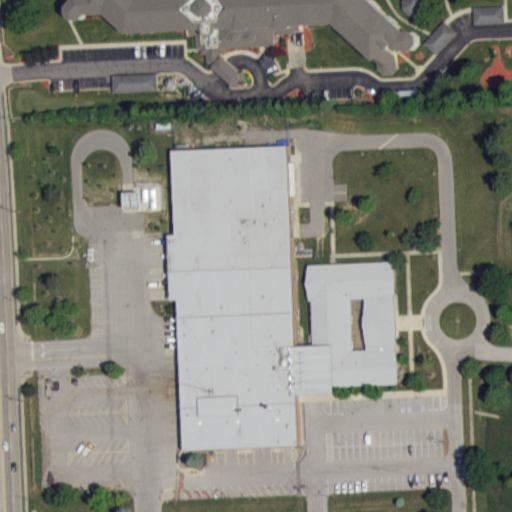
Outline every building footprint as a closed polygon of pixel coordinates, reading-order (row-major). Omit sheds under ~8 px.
[(69,13),(68,4),(73,0),(375,0),(407,29),(414,29),(420,34),(420,44),(416,50),(401,50),(396,45),(394,47),(392,49),(398,53),(398,66),(394,71),(391,73),(384,73),(378,68),(379,61),(336,23),(302,24),(302,29),(298,29),(295,33),(278,33),(276,31),(276,45),(262,45),(227,46),(227,51),(222,52),(223,54),(225,56),(242,71),(245,69),(245,79),(239,84),(230,85),(231,82),(214,67),(207,60),(207,53),(202,53),(202,49),(200,49),(197,49),(197,34),(190,34),(190,29),(180,29),(179,30),(155,31),(128,32),(107,12),(89,13),(82,19),(75,19),(69,13)] [(403,0),(404,9),(409,14),(420,14),(432,3),(430,0),(403,0)] [(475,6),(475,8),(475,24),(505,23),(504,5),(475,6)] [(425,43),(433,34),(446,21),(457,31),(437,54),(425,43)] [(113,74),(114,91),(158,89),(157,73),(113,74)] [(175,150),(189,449),(313,446),(313,392),(407,384),(405,264),(327,262),(329,337),(308,340),(303,145),(175,150)]
